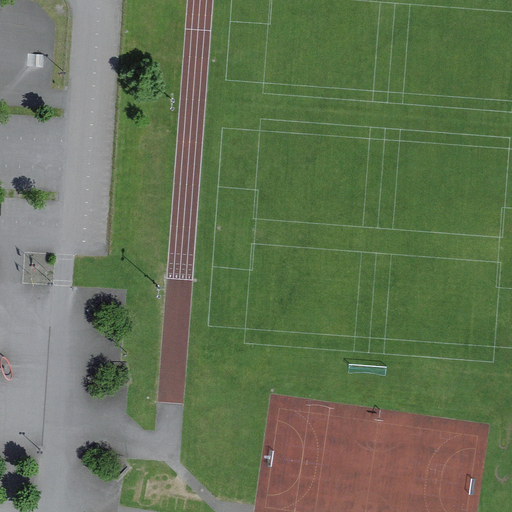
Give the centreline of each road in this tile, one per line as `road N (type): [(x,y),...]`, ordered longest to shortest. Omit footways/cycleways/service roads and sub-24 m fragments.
road 1 (residential): [(48,511),(85,0)]
road 2 (unknown): [(62,304),(5,295),(3,231)]
